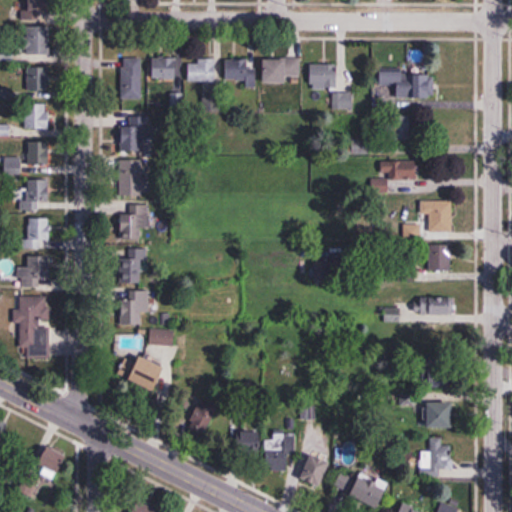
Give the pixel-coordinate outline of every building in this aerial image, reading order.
[(51,27),(26,27),(26,57),(51,57),(51,27)] [(177,80),(177,57),(152,57),(152,80),(177,80)] [(122,100),(142,100),(142,58),(122,58),(122,100)] [(300,58),(264,58),(264,84),(287,84),(287,81),(300,81),(300,58)] [(215,82),(215,60),(188,60),(188,82),(215,82)] [(226,60),(225,81),(246,81),(246,86),(256,87),(256,68),(250,68),(251,60),(226,60)] [(311,64),(311,90),(338,90),(338,64),(311,64)] [(50,96),(50,67),(28,67),(28,96),(50,96)] [(396,98),(435,98),(435,75),(403,75),(403,70),(380,70),(380,86),(396,86),(396,98)] [(353,109),(353,93),(333,93),(333,109),(353,109)] [(49,130),(49,104),(26,104),(26,130),(49,130)] [(411,144),(411,116),(390,116),(390,144),(411,144)] [(124,158),(124,195),(148,195),(148,128),(121,127),(121,158),(124,158)] [(53,141),(28,141),(28,168),(53,168),(53,141)] [(379,178),(372,178),(372,192),(388,192),(388,179),(410,179),(410,161),(379,161),(379,178)] [(21,199),(21,210),(52,210),(52,179),(28,179),(28,199),(21,199)] [(428,201),(428,233),(454,233),(454,201),(428,201)] [(152,234),(152,205),(122,205),(122,234),(152,234)] [(26,248),(51,248),(51,218),(26,218),(26,248)] [(429,271),(451,271),(451,244),(429,244),(429,271)] [(149,283),(149,245),(123,245),(123,283),(149,283)] [(25,287),(51,287),(51,256),(25,256),(25,287)] [(121,328),(141,328),(142,313),(149,313),(149,292),(122,292),(121,328)] [(16,350),(27,350),(27,358),(48,358),(48,296),(17,296),(16,350)] [(454,315),(454,297),(414,298),(414,315),(454,315)] [(175,331),(150,331),(150,347),(175,347),(175,331)] [(117,358),(130,363),(134,353),(121,349),(117,358)] [(167,372),(144,356),(130,376),(153,392),(167,372)] [(445,388),(445,360),(428,360),(428,388),(445,388)] [(454,430),(454,403),(424,403),(424,430),(454,430)] [(0,445),(11,426),(0,419),(0,445)] [(421,452),(421,477),(442,477),(443,470),(454,470),(455,446),(444,446),(444,438),(430,438),(430,452),(421,452)] [(60,475),(68,458),(44,446),(36,464),(60,475)] [(287,472),(287,450),(263,450),(263,472),(287,472)] [(330,461),(309,455),(301,483),(322,489),(330,461)] [(50,495),(44,471),(23,477),(30,500),(50,495)] [(338,484),(346,488),(351,477),(343,473),(338,484)] [(391,486),(362,473),(351,497),(379,510),(391,486)] [(439,511),(458,511),(460,509),(443,502),(439,511)]
